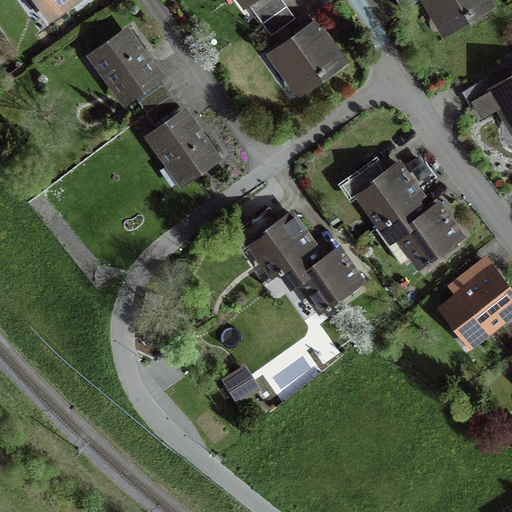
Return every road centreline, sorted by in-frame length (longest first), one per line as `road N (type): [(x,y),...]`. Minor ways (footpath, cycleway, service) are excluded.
road 1 (residential): [(400,74),(173,238),(127,301),(122,351),(142,402),(264,511)]
road 2 (residential): [(400,74),(511,232)]
